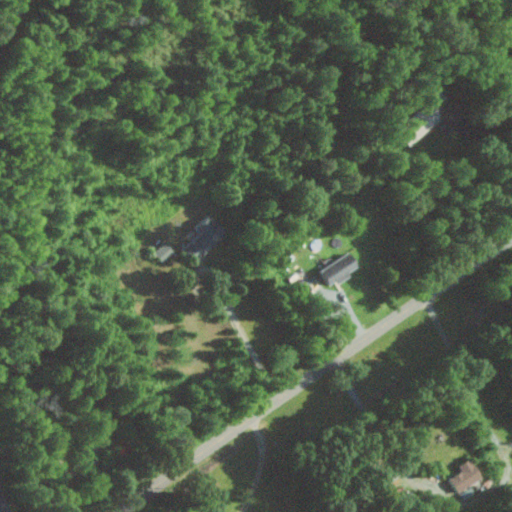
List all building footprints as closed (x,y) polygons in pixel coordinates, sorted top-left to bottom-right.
[(417,142),(440,116),(425,102),(402,128),(417,142)] [(227,234),(210,214),(195,227),(200,233),(181,249),(197,267),(209,256),(205,252),(227,234)] [(154,250),(162,261),(175,251),(167,241),(154,250)] [(360,265),(354,252),(320,267),(328,285),(353,274),(351,269),(360,265)] [(460,464),(463,471),(450,477),(456,491),(483,478),(474,457),(460,464)]
